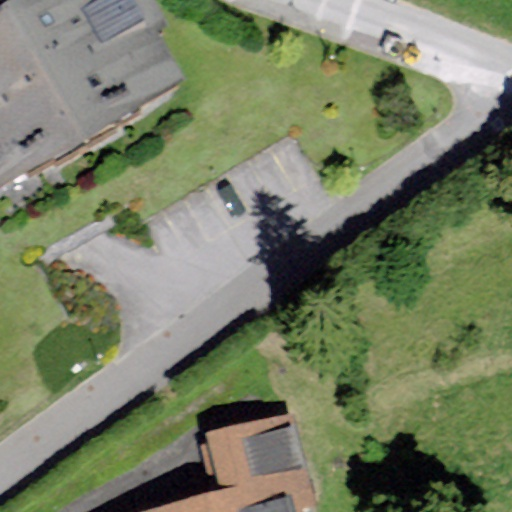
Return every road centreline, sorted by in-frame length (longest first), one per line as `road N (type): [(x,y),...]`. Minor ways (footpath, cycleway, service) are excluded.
road 1 (residential): [(511,83),(492,108),(0,469)]
road 2 (unclassified): [(511,67),(322,0)]
